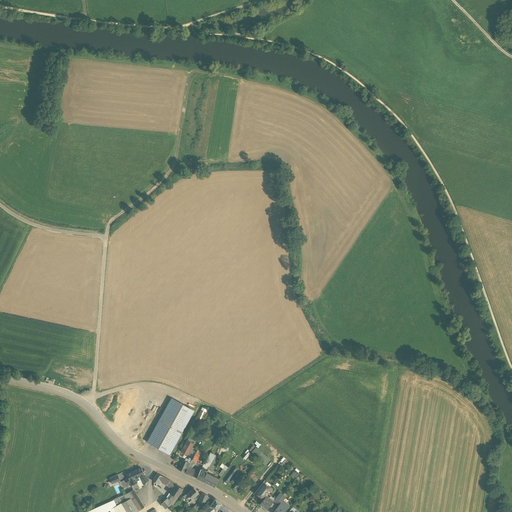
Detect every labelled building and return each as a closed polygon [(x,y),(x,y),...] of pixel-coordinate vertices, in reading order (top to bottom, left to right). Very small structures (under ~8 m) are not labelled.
[(172,398),(147,442),(169,455),(194,411),(172,398)] [(201,407),(196,421),(202,423),(208,409),(201,407)] [(187,447),(187,448),(185,449),(183,448),(181,452),(183,453),(183,454),(184,454),(185,454),(187,455),(194,444),(187,440),(185,444),(187,446),(187,447)] [(251,454),(265,466),(270,460),(256,448),(251,454)] [(210,452),(202,467),(204,468),(206,469),(208,466),(209,466),(215,455),(210,452)] [(285,465),(288,461),(283,457),(280,461),(285,465)] [(188,463),(183,460),(178,469),(184,472),(188,463)] [(191,468),(188,466),(185,473),(192,476),(195,471),(191,469),(191,468)] [(140,468),(134,472),(137,477),(139,476),(141,480),(145,478),(140,468)] [(290,474),(294,479),(300,473),(296,469),(290,474)] [(203,471),(200,470),(196,478),(214,487),(219,479),(203,471)] [(253,472),(247,475),(252,484),(257,480),(253,472)] [(131,473),(126,475),(128,479),(130,483),(131,486),(137,483),(134,478),(131,473)] [(117,474),(109,478),(112,484),(120,481),(117,474)] [(166,479),(157,474),(154,478),(160,482),(163,483),(166,479)] [(169,481),(167,485),(166,486),(171,490),(169,494),(172,496),(176,498),(183,489),(175,484),(169,481)] [(262,483),(255,492),(258,494),(258,493),(261,496),(261,498),(263,499),(266,496),(270,491),(271,491),(272,490),(272,488),(270,487),(269,487),(268,488),(262,483)] [(194,488),(187,494),(189,496),(186,499),(187,501),(189,502),(198,493),(194,488)] [(133,490),(127,493),(127,494),(130,499),(138,511),(144,508),(133,490)] [(202,493),(198,502),(194,506),(197,510),(204,504),(208,495),(202,493)] [(127,494),(118,497),(122,503),(130,499),(127,494)] [(263,499),(260,504),(267,509),(273,502),(266,496),(263,499)] [(118,497),(113,499),(117,506),(122,503),(118,497)] [(168,501),(167,499),(161,504),(165,508),(171,504),(172,504),(174,501),(170,498),(168,501)] [(113,499),(90,510),(90,511),(106,511),(109,510),(117,506),(113,499)] [(127,511),(136,511),(138,511),(130,499),(122,503),(127,511)] [(215,499),(209,507),(212,509),(211,510),(212,511),(215,511),(216,511),(218,508),(223,511),(227,511),(230,510),(215,499)] [(279,505),(278,506),(278,507),(273,511),(284,511),(289,507),(282,501),(279,505)] [(126,511),(122,503),(117,506),(109,510),(110,511),(126,511)]
